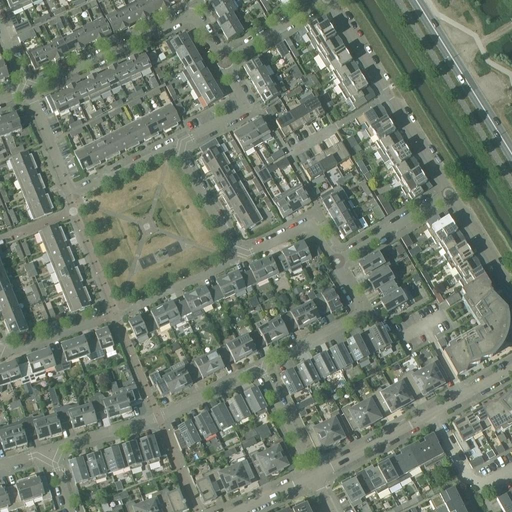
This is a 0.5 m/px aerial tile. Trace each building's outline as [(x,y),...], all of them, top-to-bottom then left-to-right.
[(22,9),(17,0),(5,0),(10,10),(11,10),(12,14),(22,9)] [(17,0),(22,9),(32,5),(29,0),(17,0)] [(147,0),(139,0),(136,2),(145,20),(149,18),(148,16),(154,13),(148,0),(147,0)] [(160,0),(148,0),(154,13),(160,10),(161,12),(165,10),(160,0)] [(160,0),(165,10),(169,8),(169,6),(175,3),(173,0),(160,0)] [(215,0),(210,3),(215,12),(234,1),(233,0),(215,0)] [(215,12),(220,20),(220,21),(235,12),(238,10),(238,9),(234,1),(215,12)] [(136,2),(126,7),(134,24),(140,20),(141,22),(145,20),(136,2)] [(266,3),(262,5),(266,13),(270,10),(266,3)] [(126,7),(115,12),(125,30),(129,28),(128,27),(134,24),(126,7)] [(125,30),(115,12),(105,17),(113,34),(120,31),(121,32),(125,30)] [(216,22),(222,32),(237,23),(240,21),(235,12),(220,21),(220,20),(216,22)] [(103,18),(92,23),(101,42),(105,40),(104,38),(110,35),(103,18)] [(305,36),(310,43),(331,30),(330,29),(326,23),(325,24),(319,27),(315,21),(304,28),(308,34),(305,36)] [(28,22),(14,28),(16,35),(31,28),(28,22)] [(92,23),(82,28),(90,45),(96,42),(97,44),(101,42),(92,23)] [(237,23),(222,32),(227,42),(243,33),(237,23)] [(71,33),(73,36),(80,51),(84,50),(83,48),(90,45),(82,28),(71,33)] [(35,35),(33,30),(18,37),(20,44),(36,37),(35,35)] [(317,49),(320,54),(331,47),(328,42),(335,37),(332,31),(331,30),(310,43),(314,50),(317,49)] [(172,56),(176,54),(191,45),(185,35),(181,37),(180,35),(165,44),(172,56)] [(73,36),(63,41),(69,54),(75,51),(76,53),(80,51),(73,36)] [(51,42),(52,46),(59,61),(63,59),(62,57),(69,54),(63,41),(61,37),(51,42)] [(284,41),(292,54),(296,52),(293,46),(288,38),(284,41)] [(281,59),(285,57),(289,55),(282,43),(275,47),(281,59)] [(176,54),(181,62),(196,53),(191,45),(176,54)] [(52,46),(42,50),(48,64),(54,61),(55,63),(59,61),(52,46)] [(48,64),(42,50),(40,47),(26,53),(34,72),(42,68),(42,67),(48,64)] [(325,69),(330,66),(347,55),(346,54),(342,48),(335,53),(331,47),(320,54),(318,56),(325,69)] [(155,52),(147,55),(152,66),(160,63),(155,52)] [(181,62),(186,71),(201,62),(196,53),(181,62)] [(243,68),(249,78),(264,69),(268,67),(261,55),(256,58),(257,60),(243,68)] [(332,73),(336,80),(347,73),(344,67),(351,63),(347,56),(348,56),(347,55),(330,66),(333,72),(332,73)] [(137,57),(133,59),(140,74),(151,69),(144,56),(138,59),(137,57)] [(130,63),(123,65),(131,83),(142,78),(140,74),(133,59),(129,61),(130,63)] [(3,62),(0,63),(0,83),(4,82),(4,81),(9,79),(3,62)] [(183,73),(188,82),(206,71),(201,62),(186,71),(183,73)] [(116,67),(112,68),(121,87),(131,83),(123,65),(117,68),(116,67)] [(109,72),(103,75),(111,92),(121,87),(112,68),(108,70),(109,72)] [(249,78),(254,87),(269,78),(264,69),(249,78)] [(188,82),(193,91),(211,80),(206,71),(188,82)] [(337,87),(341,94),(363,81),(362,80),(358,74),(351,78),(347,73),(336,80),(339,85),(337,87)] [(96,76),(92,78),(100,97),(111,92),(103,75),(96,78),(96,76)] [(254,87),(259,96),(278,85),(273,76),(269,78),(254,87)] [(88,82),(82,84),(90,101),(100,97),(92,78),(87,80),(88,82)] [(315,79),(313,80),(309,82),(307,84),(310,89),(318,83),(315,79)] [(193,91),(198,100),(217,89),(211,80),(193,91)] [(363,81),(341,94),(346,101),(348,100),(355,110),(366,103),(360,93),(367,88),(363,82),(363,81)] [(278,85),(259,96),(264,105),(283,94),(280,89),(282,88),(283,85),(281,83),(278,85)] [(75,85),(71,87),(79,106),(90,101),(82,84),(76,87),(75,85)] [(67,91),(61,94),(69,111),(79,106),(71,87),(67,89),(67,91)] [(300,88),(292,92),(295,96),(302,92),(300,88)] [(217,89),(198,100),(203,110),(222,98),(217,89)] [(295,96),(292,92),(285,96),(287,100),(295,96)] [(69,111),(61,94),(55,97),(54,95),(46,99),(51,110),(55,108),(58,116),(69,111)] [(318,101),(322,106),(331,101),(328,95),(318,101)] [(315,100),(302,108),(311,123),(324,115),(315,100)] [(331,101),(322,106),(325,111),(334,106),(331,101)] [(171,104),(161,109),(171,130),(178,126),(177,124),(180,122),(171,104)] [(302,108),(289,116),(298,131),(311,123),(302,108)] [(161,109),(151,114),(160,132),(163,131),(164,133),(171,130),(161,109)] [(265,112),(269,118),(274,116),(270,109),(265,112)] [(368,139),(373,136),(390,125),(390,124),(386,118),(379,123),(371,111),(354,121),(359,128),(364,124),(367,130),(364,132),(368,139)] [(16,114),(5,118),(11,135),(22,131),(19,125),(21,124),(19,120),(18,120),(16,114)] [(151,114),(141,119),(152,139),(159,136),(157,134),(160,132),(151,114)] [(298,131),(289,116),(275,123),(284,139),(298,131)] [(0,118),(0,136),(1,138),(11,135),(5,118),(1,120),(0,118)] [(141,119),(132,124),(141,142),(144,140),(145,143),(152,139),(141,119)] [(261,119),(251,125),(260,140),(270,135),(261,119)] [(132,124),(122,128),(132,149),(139,146),(138,143),(141,142),(132,124)] [(251,125),(243,130),(254,149),(262,143),(260,140),(251,125)] [(375,143),(380,150),(391,143),(387,137),(395,133),(391,127),(391,126),(390,125),(373,136),(377,142),(375,143)] [(122,128),(112,133),(122,151),(124,150),(126,152),(132,149),(122,128)] [(254,149),(243,130),(233,135),(244,154),(254,149)] [(112,133),(103,138),(113,159),(120,155),(119,153),(122,151),(112,133)] [(103,138),(93,143),(102,161),(105,160),(106,162),(113,159),(103,138)] [(215,140),(199,149),(203,155),(201,156),(203,159),(200,160),(204,167),(224,155),(215,140)] [(93,143),(83,148),(94,168),(101,165),(99,162),(102,161),(93,143)] [(376,152),(384,165),(406,151),(406,150),(402,144),(394,148),(391,143),(380,150),(376,152)] [(340,144),(327,152),(336,167),(349,159),(340,144)] [(357,146),(348,152),(351,157),(360,151),(357,146)] [(94,168),(83,148),(73,153),(82,171),(86,169),(87,172),(94,168)] [(281,151),(271,157),(271,158),(273,162),(278,160),(284,156),(281,151)] [(392,170),(395,175),(407,168),(403,163),(411,158),(407,152),(406,151),(384,165),(389,172),(392,170)] [(327,152),(314,159),(323,174),(336,167),(327,152)] [(8,160),(13,171),(34,162),(31,155),(29,156),(27,153),(8,160)] [(210,172),(212,175),(230,165),(224,155),(204,167),(208,174),(210,172)] [(285,159),(275,165),(278,169),(279,172),(289,166),(285,159)] [(323,174),(314,159),(301,167),(310,182),(323,174)] [(13,171),(17,181),(36,173),(34,170),(37,169),(34,162),(13,171)] [(361,162),(356,165),(360,171),(363,176),(364,176),(368,174),(361,162)] [(211,179),(215,186),(235,174),(230,165),(212,175),(214,178),(211,179)] [(278,169),(275,165),(266,170),(269,175),(278,169)] [(401,181),(405,187),(422,176),(417,169),(410,174),(407,168),(395,175),(400,182),(401,181)] [(17,181),(21,191),(42,182),(39,175),(37,176),(36,173),(17,181)] [(221,191),(223,194),(240,183),(235,174),(215,186),(219,192),(221,191)] [(350,174),(343,179),(345,183),(353,178),(350,174)] [(422,176),(405,187),(400,190),(404,197),(408,195),(411,201),(423,194),(419,188),(426,184),(423,178),(422,176)] [(345,183),(343,179),(336,183),(338,187),(345,183)] [(21,191),(25,201),(44,193),(43,190),(45,189),(42,182),(21,191)] [(222,198),(226,204),(246,193),(240,183),(223,194),(224,196),(222,198)] [(300,184),(290,190),(301,209),(310,204),(302,189),(303,189),(300,184)] [(316,187),(311,190),(315,197),(320,194),(316,187)] [(322,203),(328,213),(346,202),(348,201),(341,189),(321,200),(323,203),(322,203)] [(290,190),(281,196),(292,214),(301,209),(290,190)] [(25,201),(29,211),(50,202),(47,195),(45,196),(44,193),(25,201)] [(232,210),(234,212),(251,202),(246,193),(226,204),(230,211),(232,210)] [(292,214),(281,196),(272,201),(283,220),(292,214)] [(50,202),(29,211),(33,222),(52,214),(51,210),(53,209),(50,202)] [(233,216),(237,223),(257,211),(251,202),(234,212),(235,215),(233,216)] [(328,213),(333,222),(352,211),(346,202),(328,213)] [(393,212),(387,202),(381,205),(387,216),(393,212)] [(378,207),(374,209),(371,211),(378,222),(385,218),(378,207)] [(257,211),(237,223),(241,230),(243,228),(245,231),(250,228),(251,229),(255,227),(255,226),(263,221),(257,211)] [(333,222),(338,230),(357,219),(352,211),(333,222)] [(426,231),(431,238),(452,225),(452,224),(448,218),(441,222),(437,217),(426,224),(429,230),(426,231)] [(357,219),(338,230),(344,240),(358,231),(359,233),(363,231),(357,219)] [(438,244),(442,250),(453,242),(449,237),(457,232),(453,226),(452,225),(431,238),(436,246),(438,244)] [(38,233),(42,244),(64,235),(61,228),(58,229),(57,226),(38,233)] [(42,244),(46,254),(65,246),(64,243),(66,242),(64,235),(42,244)] [(414,246),(407,235),(401,239),(407,250),(414,246)] [(303,243),(292,248),(300,265),(311,260),(311,261),(311,260),(317,258),(310,242),(309,243),(310,245),(305,247),(303,243)] [(442,257),(447,264),(468,251),(468,250),(467,250),(464,243),(456,248),(453,242),(442,250),(445,255),(442,257)] [(46,254),(50,264),(72,255),(69,248),(66,249),(65,246),(46,254)] [(317,247),(313,249),(317,257),(321,256),(317,247)] [(283,257),(278,259),(284,273),(289,270),(290,270),(300,265),(292,248),(281,253),(283,257)] [(368,281),(387,270),(391,268),(382,251),(358,265),(365,276),(369,274),(372,279),(368,281)] [(454,270),(457,275),(469,268),(465,262),(473,258),(469,252),(468,251),(447,264),(451,271),(454,270)] [(50,264),(54,274),(73,266),(72,263),(74,262),(72,255),(50,264)] [(270,258),(259,263),(268,280),(278,275),(278,276),(279,275),(278,275),(284,273),(278,259),(272,262),(270,258)] [(250,272),(245,274),(251,288),(257,285),(268,280),(259,263),(248,268),(250,272)] [(54,274),(58,284),(80,275),(77,268),(74,269),(73,266),(54,274)] [(458,282),(463,290),(484,276),(484,275),(483,275),(479,269),(472,273),(469,268),(457,275),(454,277),(457,283),(458,282)] [(379,296),(396,286),(387,270),(368,281),(374,292),(378,290),(381,295),(379,296)] [(237,273),(227,277),(235,295),(245,290),(245,291),(246,290),(251,288),(245,274),(239,277),(237,273)] [(58,284),(62,294),(81,286),(80,283),(83,282),(80,275),(58,284)] [(484,276),(463,290),(461,291),(484,328),(482,329),(481,332),(443,353),(456,377),(467,372),(466,371),(468,368),(479,365),(479,364),(480,361),(492,358),(492,357),(493,355),(494,355),(496,353),(499,350),(501,347),(502,343),(504,340),(503,340),(505,334),(506,334),(507,330),(507,326),(507,322),(507,318),(506,314),(505,311),(506,311),(497,302),(498,299),(490,290),(490,287),(484,276)] [(218,287),(212,289),(218,303),(224,300),(225,300),(235,295),(227,277),(216,283),(218,287)] [(0,295),(11,291),(7,281),(0,284),(0,295)] [(62,294),(66,304),(88,295),(85,288),(82,289),(81,286),(62,294)] [(396,286),(379,296),(381,295),(384,300),(380,303),(387,314),(397,307),(400,312),(408,308),(406,303),(409,301),(403,290),(399,292),(396,286)] [(204,288),(194,292),(202,310),(212,305),(212,306),(213,305),(218,303),(212,289),(207,292),(204,288)] [(321,294),(315,297),(317,300),(323,313),(329,310),(330,312),(331,315),(331,314),(342,309),(339,303),(338,300),(336,298),(333,292),(331,288),(331,289),(321,294)] [(0,307),(15,301),(11,291),(0,295),(0,307)] [(185,302),(180,304),(186,318),(188,322),(204,315),(202,310),(194,292),(183,298),(185,302)] [(457,294),(451,297),(455,303),(461,300),(457,294)] [(88,295),(66,304),(71,314),(79,311),(80,312),(84,310),(84,309),(90,307),(88,303),(91,302),(88,295)] [(284,295),(277,299),(280,305),(287,301),(284,295)] [(455,303),(451,297),(446,301),(449,307),(455,303)] [(311,303),(301,308),(310,326),(320,320),(318,316),(323,313),(317,300),(311,303)] [(1,313),(3,318),(19,311),(15,301),(0,307),(0,313),(0,314),(1,313)] [(172,303),(161,307),(169,325),(180,321),(180,320),(186,318),(180,304),(174,307),(172,303)] [(152,317),(147,319),(153,333),(159,330),(169,325),(161,307),(150,313),(152,317)] [(290,314),(285,317),(291,330),(297,327),(299,331),(310,326),(301,308),(291,313),(290,314)] [(4,323),(6,328),(23,321),(19,311),(3,318),(5,322),(4,323)] [(279,320),(269,325),(277,342),(288,337),(286,332),(291,330),(285,317),(279,319),(279,320)] [(153,333),(147,319),(141,322),(139,318),(128,323),(131,329),(131,332),(134,335),(136,340),(153,333)] [(23,321),(6,328),(8,334),(9,333),(11,338),(28,332),(23,321)] [(258,330),(253,333),(259,346),(265,343),(267,347),(277,342),(269,325),(259,330),(258,330)] [(371,337),(366,339),(373,355),(379,352),(380,354),(391,349),(380,327),(369,332),(371,337)] [(98,343),(92,345),(97,360),(104,357),(105,350),(113,348),(111,341),(110,336),(109,336),(107,330),(95,334),(98,343)] [(247,336),(237,341),(245,358),(255,353),(256,353),(254,349),(259,346),(253,333),(247,336),(247,335),(247,336)] [(83,338),(72,342),(78,360),(89,356),(91,362),(97,360),(92,345),(86,347),(83,338)] [(347,344),(349,348),(357,363),(356,363),(358,366),(370,360),(368,357),(373,355),(366,339),(360,342),(358,338),(347,344)] [(443,339),(437,343),(441,349),(447,345),(443,339)] [(226,346),(221,349),(227,362),(233,360),(235,364),(235,363),(245,358),(237,341),(226,346)] [(64,355),(58,357),(63,372),(70,369),(71,362),(78,360),(72,342),(61,346),(64,355)] [(177,343),(169,348),(171,353),(180,349),(177,343)] [(330,352),(332,357),(340,372),(341,374),(353,368),(352,366),(356,363),(357,363),(349,348),(343,351),(341,347),(330,352)] [(215,352),(204,357),(213,375),(224,369),(222,365),(227,362),(221,349),(215,352),(214,352),(215,352)] [(49,350),(38,354),(44,372),(54,368),(56,374),(63,372),(58,357),(52,359),(49,350)] [(29,367),(24,369),(29,384),(36,381),(39,378),(45,376),(44,372),(38,354),(26,358),(29,367)] [(313,361),(316,365),(324,380),(340,372),(332,357),(327,359),(325,355),(313,361)] [(194,363),(188,366),(195,379),(200,376),(203,380),(213,375),(204,357),(194,363),(194,362),(194,363)] [(429,368),(422,372),(433,391),(438,388),(443,385),(441,381),(445,378),(446,380),(447,379),(435,358),(429,362),(429,368)] [(15,362),(3,366),(10,384),(20,380),(22,386),(29,384),(24,369),(18,371),(15,362)] [(297,369),(299,373),(308,391),(320,385),(318,382),(324,380),(316,365),(310,368),(308,363),(297,369)] [(0,393),(1,393),(2,387),(10,384),(3,366),(0,367),(0,393)] [(182,369),(172,374),(181,391),(192,386),(190,381),(195,379),(188,366),(183,368),(182,368),(182,369)] [(181,391),(172,374),(170,370),(158,376),(157,374),(156,374),(149,378),(153,387),(154,387),(153,386),(155,385),(161,396),(168,392),(171,397),(181,391)] [(308,391),(299,373),(294,376),(292,372),(280,378),(290,397),(307,388),(308,391)] [(411,372),(404,376),(415,395),(420,392),(422,396),(428,393),(428,394),(433,391),(422,372),(415,376),(411,372)] [(398,385),(391,389),(402,409),(407,406),(406,405),(411,402),(409,398),(415,395),(404,376),(397,380),(398,385)] [(135,386),(130,387),(135,402),(140,400),(141,401),(135,386)] [(124,395),(114,399),(120,417),(131,413),(128,404),(134,402),(134,403),(135,403),(135,402),(130,387),(123,389),(124,395)] [(379,389),(372,393),(383,412),(388,409),(391,414),(396,411),(402,409),(391,389),(384,393),(379,389)] [(246,400),(241,403),(249,418),(254,415),(256,418),(266,412),(267,412),(256,390),(244,396),(246,400)] [(366,403),(359,407),(370,426),(375,423),(380,420),(378,415),(383,412),(372,393),(366,397),(366,403)] [(511,393),(507,398),(504,397),(503,397),(494,405),(491,404),(481,409),(491,428),(494,433),(511,423),(511,393)] [(102,396),(95,398),(100,413),(105,411),(108,420),(120,417),(114,399),(104,402),(102,396)] [(90,406),(79,409),(85,428),(97,424),(94,415),(100,413),(95,398),(88,400),(90,406)] [(230,409),(225,411),(232,426),(249,418),(241,403),(239,399),(228,404),(230,409)] [(67,407),(60,409),(65,424),(71,422),(73,431),(85,428),(78,406),(71,408),(67,407)] [(213,417),(208,420),(216,435),(232,426),(225,411),(223,407),(211,413),(213,417)] [(370,426),(359,407),(352,410),(348,407),(341,411),(353,432),(353,431),(352,429),(357,427),(359,431),(365,428),(365,429),(370,426)] [(55,417),(45,420),(50,438),(62,435),(59,426),(65,424),(60,409),(53,411),(55,417)] [(481,433),(491,428),(481,409),(475,413),(474,411),(472,413),(471,413),(472,414),(471,415),(481,433)] [(331,422),(324,425),(335,448),(339,444),(338,442),(343,439),(341,435),(346,432),(347,434),(348,434),(337,413),(330,416),(331,422)] [(472,438),(481,433),(471,415),(466,418),(465,417),(462,418),(463,420),(462,420),(472,438)] [(197,426),(192,428),(199,443),(216,435),(208,420),(206,416),(195,421),(197,426)] [(32,417),(25,419),(30,434),(36,433),(39,442),(50,438),(45,420),(34,423),(32,417)] [(19,424),(9,427),(15,449),(27,445),(24,436),(30,434),(25,419),(18,422),(19,424)] [(465,442),(472,438),(462,420),(456,423),(456,422),(453,423),(452,423),(453,425),(452,425),(456,433),(452,435),(463,455),(470,451),(465,442)] [(199,443),(192,428),(189,424),(178,430),(180,434),(175,437),(174,437),(181,453),(181,452),(188,449),(189,452),(201,446),(199,443)] [(335,448),(324,425),(316,429),(312,425),(305,428),(316,450),(315,448),(320,445),(322,450),(328,447),(329,449),(335,448)] [(0,428),(0,443),(1,443),(4,452),(15,449),(9,427),(2,429),(0,428)] [(496,438),(500,444),(506,441),(502,435),(496,438)] [(416,445),(409,449),(419,468),(424,466),(426,469),(433,464),(433,465),(445,458),(434,439),(433,437),(434,436),(433,436),(425,440),(425,441),(426,441),(426,442),(419,446),(418,444),(417,444),(418,444),(416,445)] [(140,443),(142,447),(147,463),(147,466),(160,462),(159,459),(166,457),(160,441),(154,443),(152,439),(140,443)] [(274,449),(267,453),(278,475),(283,471),(282,469),(287,467),(285,463),(290,460),(291,462),(281,440),(274,443),(274,449)] [(122,448),(124,453),(129,469),(130,472),(142,468),(141,465),(147,463),(142,447),(136,449),(135,444),(122,448)] [(495,449),(498,455),(504,452),(501,446),(495,449)] [(403,455),(399,457),(408,474),(419,468),(409,449),(401,453),(401,454),(402,453),(403,455)] [(105,454),(106,458),(111,474),(129,469),(124,453),(118,454),(117,450),(105,454)] [(486,454),(489,461),(495,457),(492,451),(486,454)] [(278,475),(267,453),(260,456),(256,452),(249,456),(259,477),(260,477),(259,475),(264,473),(266,477),(271,474),(272,476),(278,475)] [(87,459),(88,464),(93,480),(94,482),(106,479),(106,476),(111,474),(106,458),(101,460),(99,455),(87,459)] [(392,458),(387,461),(399,484),(410,478),(408,474),(399,457),(395,459),(394,456),(393,457),(394,457),(392,458)] [(469,464),(472,470),(484,463),(480,457),(469,464)] [(236,467),(229,470),(238,490),(243,488),(243,487),(248,485),(247,481),(252,478),(253,480),(244,458),(236,461),(236,467)] [(93,480),(88,464),(83,465),(81,461),(69,464),(75,485),(93,480)] [(380,467),(377,469),(388,490),(399,484),(387,461),(379,465),(379,466),(380,465),(380,467)] [(370,470),(364,473),(375,492),(377,496),(388,490),(377,469),(373,471),(372,468),(371,469),(372,469),(370,470)] [(218,469),(211,472),(219,492),(225,490),(227,494),(232,492),(233,493),(238,490),(229,470),(222,473),(218,469)] [(219,492),(211,472),(203,475),(203,481),(196,485),(201,496),(199,497),(200,499),(201,499),(204,505),(210,502),(215,499),(213,495),(219,492)] [(358,479),(355,481),(364,498),(375,492),(364,473),(357,477),(357,478),(357,477),(358,479)] [(35,477),(26,480),(33,502),(42,499),(43,502),(52,499),(45,477),(36,480),(35,477)] [(456,478),(445,483),(448,489),(459,484),(456,478)] [(18,486),(10,488),(17,510),(25,508),(24,504),(33,502),(26,480),(17,483),(18,486)] [(364,498),(355,481),(351,483),(350,480),(349,481),(347,482),(340,486),(341,486),(342,485),(345,491),(344,491),(343,491),(352,508),(361,504),(359,501),(364,498)] [(1,488),(0,488),(0,511),(8,509),(8,511),(11,511),(17,510),(10,488),(2,491),(1,488)] [(166,490),(159,493),(166,511),(171,511),(173,511),(172,511),(186,511),(184,505),(185,505),(184,503),(183,504),(178,492),(170,495),(166,490)] [(430,501),(435,511),(458,500),(453,490),(430,501)] [(434,496),(432,491),(424,495),(426,499),(434,496)] [(96,492),(90,494),(92,500),(98,498),(96,492)] [(511,492),(497,501),(502,511),(511,505),(511,492)] [(151,502),(144,505),(146,511),(166,511),(159,493),(152,496),(151,502)] [(416,499),(409,502),(411,507),(419,503),(416,499)] [(435,511),(457,511),(463,509),(458,500),(435,511)] [(411,507),(409,502),(401,506),(404,510),(411,507)] [(146,511),(144,505),(137,508),(133,503),(125,506),(127,511),(146,511)] [(296,510),(292,511),(308,511),(307,509),(306,509),(307,510),(305,510),(303,505),(305,504),(304,503),(297,506),(297,507),(295,507),(294,507),(296,510)]
